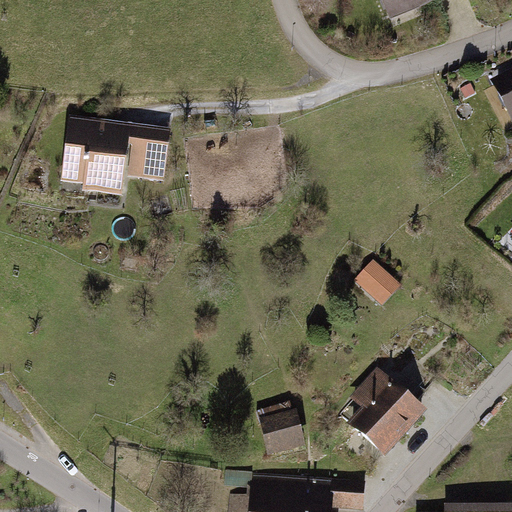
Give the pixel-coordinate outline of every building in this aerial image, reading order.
[(383,0),(389,13),(421,0),(423,5),(434,0),(383,0)] [(511,77),(499,84),(511,107),(511,77)] [(72,123),(67,172),(88,174),(87,188),(122,192),(129,129),(72,123)] [(160,161),(133,159),(132,175),(159,177),(160,161)] [(511,232),(502,244),(511,252),(511,232)] [(395,283),(375,264),(358,282),(379,301),(395,283)] [(378,373),(359,394),(404,435),(423,414),(414,407),(439,380),(415,358),(391,385),(378,373)] [(386,455),(404,435),(359,394),(341,415),(386,455)] [(294,417),(262,424),(269,453),(300,446),(294,417)] [(366,485),(256,475),(253,499),(234,497),(232,511),(331,511),(332,506),(363,508),(366,485)]
